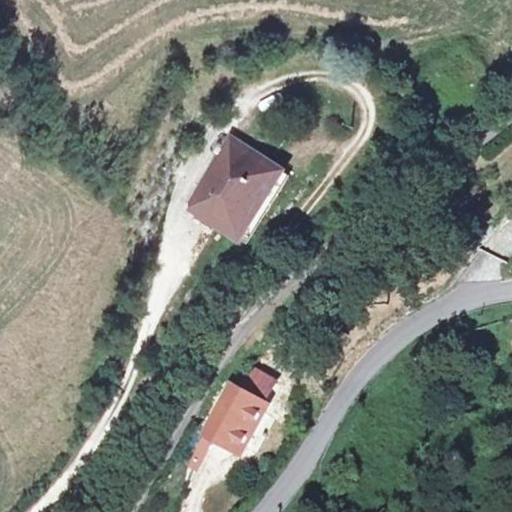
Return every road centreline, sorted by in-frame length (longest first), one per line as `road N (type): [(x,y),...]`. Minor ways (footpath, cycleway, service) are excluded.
road 1 (track): [(124,397),(181,250),(187,187),(227,117),(255,93),(316,77),(366,98),(367,117),(336,175),(258,275),(230,336)]
road 2 (unclassified): [(511,100),(230,336),(124,397),(37,511)]
road 3 (tertiary): [(271,511),(389,345),(439,313),(511,290)]
